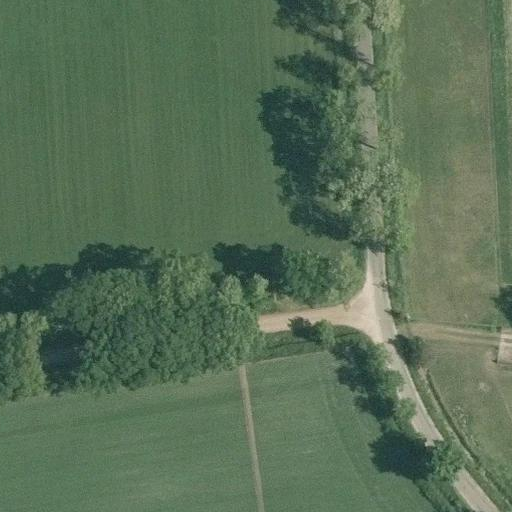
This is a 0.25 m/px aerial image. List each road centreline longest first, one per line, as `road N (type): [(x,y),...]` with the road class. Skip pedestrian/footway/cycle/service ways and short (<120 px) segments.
road 1 (unclassified): [(485,511),(451,474),(392,369),(382,332),(361,0)]
road 2 (track): [(379,317),(0,374)]
